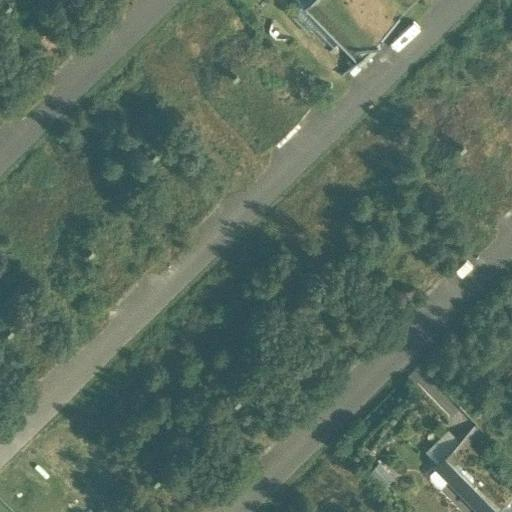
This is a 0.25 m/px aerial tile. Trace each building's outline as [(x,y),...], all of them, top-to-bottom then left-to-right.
[(73,45),(29,0),(12,0),(0,12),(0,13),(52,66),(73,45)] [(381,37),(345,0),(312,0),(308,5),(360,58),(381,37)] [(301,115),(249,62),(227,84),(279,137),(301,115)] [(511,201),(511,170),(476,133),(454,154),(506,208),(511,201)] [(220,194),(168,141),(146,163),(198,216),(220,194)] [(447,265),(395,212),(373,233),(425,286),(447,265)] [(139,273),(104,238),(82,259),(117,295),(139,273)] [(366,344),(314,291),(292,312),(344,365),(366,344)] [(58,352),(23,317),(2,338),(37,374),(58,352)] [(250,387),(229,409),(264,444),(285,423),(250,387)] [(493,511),(511,493),(511,492),(460,440),(438,461),(487,511),(493,511)] [(381,458),(370,465),(381,483),(392,476),(381,458)] [(194,511),(205,502),(170,466),(148,488),(171,511),(194,511)]
